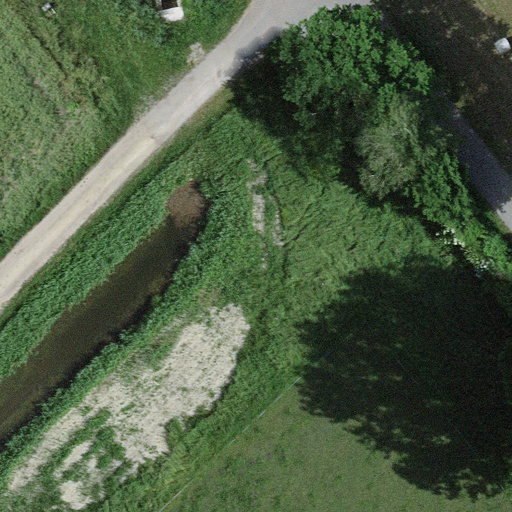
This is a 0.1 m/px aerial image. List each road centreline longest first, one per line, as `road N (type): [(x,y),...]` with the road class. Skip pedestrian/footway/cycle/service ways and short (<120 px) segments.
road 1 (track): [(0,279),(274,0)]
road 2 (unclassified): [(511,255),(312,0)]
